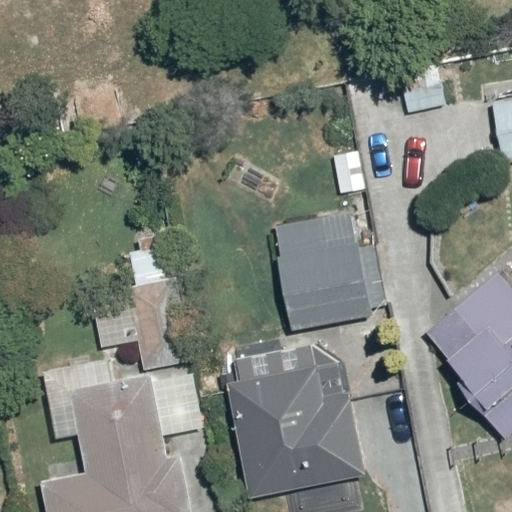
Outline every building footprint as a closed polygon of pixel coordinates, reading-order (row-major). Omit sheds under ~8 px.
[(511,157),(511,95),(493,98),(503,159),(511,157)] [(359,142),(331,147),(339,189),(367,183),(359,142)] [(255,155),(241,180),(277,199),(290,174),(255,155)] [(385,306),(370,202),(292,213),(307,317),(385,306)] [(426,337),(508,441),(511,437),(511,287),(501,273),(426,337)] [(226,385),(246,499),(365,479),(349,393),(322,398),(317,366),(226,385)] [(176,511),(150,376),(68,391),(85,475),(38,484),(44,511),(176,511)]
